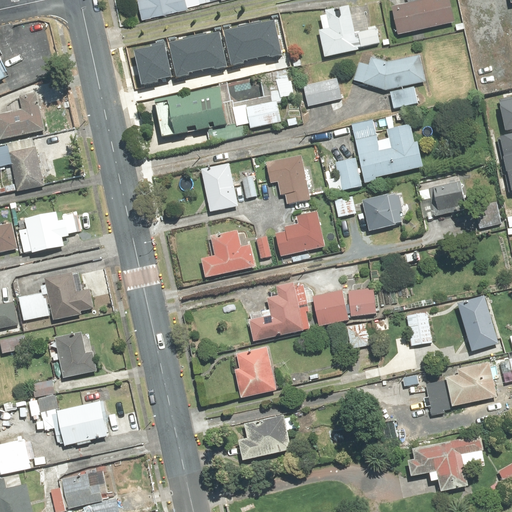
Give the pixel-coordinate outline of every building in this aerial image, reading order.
[(137,0),(142,20),(187,10),(186,8),(221,0),(222,1),(225,0),(137,0)] [(448,0),(427,0),(391,8),(397,36),(454,23),(448,0)] [(348,7),(325,12),(328,29),(318,32),(324,59),(358,52),(357,49),(379,44),(376,29),(354,34),(348,7)] [(270,57),(283,54),(276,19),(264,22),(263,20),(250,22),(257,57),(269,55),(270,57)] [(225,30),(232,65),(246,62),(245,60),(257,57),(250,22),(239,25),(240,27),(225,30)] [(214,69),(227,66),(220,31),(208,34),(207,32),(194,34),(201,69),(213,67),(214,69)] [(169,42),(176,77),(189,74),(189,72),(201,69),(194,34),(183,37),(184,39),(169,42)] [(133,50),(141,85),(160,81),(159,78),(171,75),(164,42),(151,44),(152,47),(133,50)] [(385,92),(406,87),(425,83),(420,57),(388,64),(371,58),(368,67),(359,64),(353,82),(385,92)] [(337,79),(303,86),(307,108),(341,100),(337,79)] [(417,88),(392,93),(396,110),(420,105),(417,88)] [(235,125),(228,127),(219,89),(154,103),(162,141),(208,131),(211,145),(245,138),(243,126),(249,125),(250,129),(281,123),(276,102),(247,109),(247,106),(232,109),(235,125)] [(0,115),(0,141),(45,132),(36,95),(20,98),(22,111),(0,115)] [(511,97),(503,99),(509,131),(511,130),(511,97)] [(373,123),(351,128),(364,186),(376,183),(375,179),(423,169),(417,143),(414,144),(410,125),(386,131),(390,149),(379,151),(373,123)] [(7,147),(0,148),(0,168),(11,166),(17,193),(44,188),(35,148),(9,154),(7,147)] [(301,157),(266,163),(270,185),(278,184),(280,196),(285,195),(287,205),(310,201),(301,157)] [(356,160),(335,165),(341,193),(362,188),(356,160)] [(229,165),(201,171),(209,214),(238,208),(229,165)] [(254,178),(242,180),(246,200),(257,198),(254,178)] [(461,182),(427,189),(433,219),(468,211),(461,182)] [(388,196),(362,202),(369,233),(395,227),(395,225),(401,224),(399,213),(402,213),(398,196),(395,197),(395,195),(388,196)] [(353,198),(335,202),(338,219),(356,215),(353,198)] [(501,226),(496,205),(481,208),(485,229),(501,226)] [(56,214),(24,221),(26,230),(19,232),(24,254),(31,252),(32,254),(63,248),(61,239),(68,238),(68,235),(77,233),(73,215),(62,217),(63,221),(58,223),(56,214)] [(275,235),(280,258),(325,248),(317,214),(296,219),(297,225),(284,228),(285,233),(275,235)] [(0,253),(17,250),(12,224),(0,226),(0,253)] [(201,261),(205,279),(255,268),(250,246),(241,248),(237,232),(211,238),(215,258),(201,261)] [(268,238),(256,240),(260,259),(272,257),(268,238)] [(78,273),(44,280),(53,321),(81,315),(81,313),(94,310),(90,291),(83,292),(78,273)] [(253,343),(309,330),(305,313),(309,312),(303,285),(299,286),(294,287),(293,284),(275,288),(277,297),(266,299),(270,317),(248,321),(253,343)] [(373,290),(348,292),(350,317),(375,315),(373,290)] [(311,299),(318,328),(349,321),(342,292),(311,299)] [(23,322),(49,317),(45,294),(19,299),(23,322)] [(484,298),(456,306),(471,354),(499,346),(484,298)] [(0,335),(20,331),(14,303),(0,306),(0,335)] [(427,314),(407,317),(411,348),(431,345),(427,314)] [(391,319),(377,320),(378,332),(392,331),(391,319)] [(367,324),(347,328),(351,350),(373,346),(370,331),(368,331),(367,324)] [(81,334),(54,339),(63,380),(96,373),(93,353),(85,355),(81,334)] [(24,337),(0,342),(2,355),(26,350),(24,337)] [(273,390),(264,348),(235,354),(238,368),(234,369),(241,398),(273,390)] [(451,406),(451,408),(496,399),(489,364),(456,370),(457,376),(445,379),(446,381),(425,385),(430,410),(451,406)] [(53,381),(31,386),(34,399),(56,395),(53,381)] [(57,396),(41,400),(45,412),(60,407),(57,396)] [(100,404),(56,413),(56,415),(34,419),(37,432),(54,429),(57,444),(62,443),(63,448),(107,439),(100,404)] [(237,441),(241,463),(290,453),(283,416),(243,424),(247,439),(237,441)] [(358,426),(331,433),(335,447),(362,440),(358,426)] [(480,436),(411,451),(413,461),(407,462),(411,478),(428,474),(430,483),(437,481),(440,493),(467,487),(464,472),(484,467),(481,452),(484,452),(480,436)] [(24,440),(0,446),(0,471),(30,465),(29,460),(34,459),(30,442),(25,443),(24,440)] [(511,463),(498,472),(508,489),(511,487),(511,463)] [(65,465),(42,470),(44,480),(67,475),(65,465)] [(87,475),(62,481),(62,483),(59,483),(61,488),(51,491),(55,511),(65,511),(65,508),(68,508),(68,510),(102,502),(98,486),(90,488),(87,475)] [(4,480),(0,480),(0,511),(32,511),(27,485),(6,490),(4,480)] [(92,508),(92,511),(118,511),(116,499),(101,503),(102,506),(92,508)] [(381,511),(379,502),(364,505),(365,511),(381,511)]
